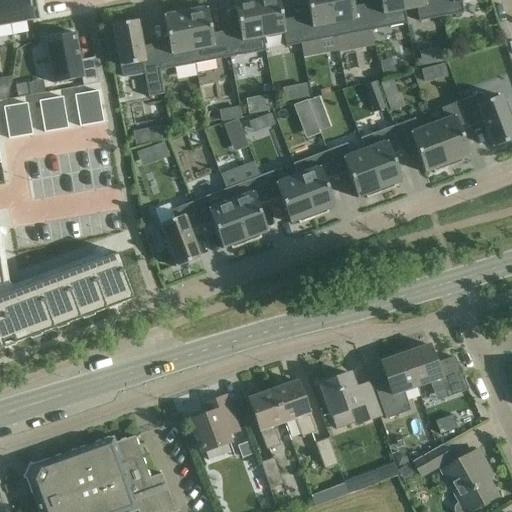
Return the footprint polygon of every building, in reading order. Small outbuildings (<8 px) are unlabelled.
[(0,0),(0,26),(32,20),(28,0),(0,0)] [(238,29),(225,31),(230,58),(265,51),(255,0),(242,0),(243,1),(233,3),(238,29)] [(255,0),(265,51),(301,44),(296,18),(283,20),(279,0),(255,0)] [(305,0),(309,16),(296,18),(301,44),(336,38),(328,0),(305,0)] [(328,0),(336,38),(372,31),(367,5),(354,7),(352,0),(328,0)] [(379,0),(379,2),(367,5),(372,31),(406,24),(401,0),(379,0)] [(401,0),(406,24),(441,18),(437,0),(401,0)] [(437,0),(441,18),(463,13),(461,2),(471,0),(437,0)] [(196,7),(184,9),(194,65),(230,58),(225,31),(213,34),(208,8),(197,10),(196,7)] [(167,43),(154,45),(159,71),(194,65),(184,9),(172,11),(172,14),(162,16),(167,43)] [(159,71),(154,45),(142,47),(137,21),(112,26),(116,47),(113,47),(116,63),(119,63),(120,67),(122,78),(140,74),(140,75),(144,74),(149,98),(164,95),(159,71)] [(75,33),(45,39),(53,84),(81,78),(83,86),(99,83),(94,58),(80,61),(75,33)] [(392,80),(380,85),(385,99),(397,94),(392,80)] [(27,83),(15,85),(17,97),(29,95),(27,83)] [(306,85),(294,88),(297,101),(309,99),(306,85)] [(98,91),(86,93),(87,101),(99,99),(98,91)] [(86,93),(74,95),(75,103),(87,101),(86,93)] [(485,102),(481,93),(461,101),(470,126),(482,121),(492,148),(511,140),(511,125),(509,117),(511,116),(506,101),(503,102),(501,96),(485,102)] [(62,97),(50,99),(52,108),(64,105),(62,97)] [(50,99),(39,101),(40,110),(52,108),(50,99)] [(99,99),(87,101),(89,109),(100,107),(99,99)] [(307,100),(294,105),(300,122),(314,117),(307,100)] [(87,101),(75,103),(77,111),(89,109),(87,101)] [(442,121),(432,125),(448,168),(463,163),(461,159),(469,157),(459,130),(470,126),(461,101),(438,110),(442,121)] [(27,103),(15,105),(16,114),(28,112),(27,103)] [(15,105),(3,108),(4,116),(16,114),(15,105)] [(64,105),(52,108),(53,115),(65,113),(64,105)] [(322,106),(312,110),(320,132),(330,128),(322,106)] [(100,107),(89,109),(90,117),(102,115),(100,107)] [(52,108),(40,110),(41,117),(53,115),(52,108)] [(239,108),(228,109),(231,121),(241,119),(239,108)] [(89,109),(77,111),(78,119),(90,117),(89,109)] [(28,112),(16,114),(18,121),(29,119),(28,112)] [(65,113),(53,115),(54,123),(66,121),(65,113)] [(16,114),(4,116),(6,123),(18,121),(16,114)] [(53,115),(41,117),(43,125),(54,123),(53,115)] [(102,115),(90,117),(91,125),(103,123),(102,115)] [(90,117),(78,119),(79,127),(91,125),(90,117)] [(448,168),(432,125),(421,129),(417,118),(396,126),(405,150),(414,147),(424,173),(432,170),(433,174),(448,168)] [(29,119),(18,121),(19,129),(31,127),(29,119)] [(237,120),(224,125),(229,139),(242,133),(237,120)] [(18,121),(6,123),(7,131),(19,129),(18,121)] [(66,121),(54,123),(56,131),(68,129),(66,121)] [(54,123),(43,125),(44,133),(56,131),(54,123)] [(403,151),(394,126),(360,139),(364,150),(380,194),(395,188),(394,185),(402,182),(392,155),(403,151)] [(31,127),(19,129),(20,137),(32,135),(31,127)] [(19,129),(7,131),(8,139),(20,137),(19,129)] [(347,144),(326,152),(335,176),(346,172),(356,199),(364,196),(365,199),(380,194),(364,150),(351,155),(347,144)] [(335,176),(326,152),(293,165),(297,175),(313,219),(327,214),(326,210),(334,207),(324,181),(335,176)] [(279,170),(258,177),(268,202),(279,198),(289,224),(297,221),(298,225),(313,219),(297,175),(283,181),(279,170)] [(258,177),(225,190),(245,244),(260,239),(259,236),(266,233),(256,206),(268,202),(258,177)] [(245,244),(225,190),(192,202),(201,227),(211,223),(221,250),(229,247),(230,250),(245,244)] [(159,225),(161,231),(158,232),(164,247),(167,246),(175,267),(200,258),(190,231),(201,227),(192,202),(171,210),(174,219),(159,225)] [(0,349),(4,348),(2,342),(12,338),(14,344),(30,338),(28,332),(38,328),(40,334),(56,328),(54,322),(64,319),(66,324),(82,318),(80,312),(90,309),(93,315),(109,309),(106,303),(117,299),(119,305),(135,299),(118,253),(0,297),(0,349)] [(448,399),(450,398),(468,391),(456,361),(437,368),(429,345),(380,363),(388,385),(375,390),(381,409),(386,420),(410,411),(403,393),(429,383),(433,395),(445,390),(448,399)] [(380,417),(374,403),(368,384),(354,389),(349,373),(319,384),(331,418),(352,410),(358,425),(380,417)] [(315,434),(303,400),(297,381),(272,390),(284,424),(295,420),(302,438),(315,434)] [(274,428),(284,424),(272,390),(248,399),(267,452),(281,447),(274,428)] [(239,433),(232,415),(225,396),(204,404),(207,414),(189,420),(202,454),(229,444),(227,437),(239,433)] [(38,511),(174,511),(161,474),(149,479),(135,436),(116,443),(113,436),(49,459),(36,467),(30,480),(32,494),(38,511)] [(325,471),(337,466),(328,440),(316,444),(325,471)] [(420,473),(423,478),(452,461),(444,447),(417,463),(416,462),(399,471),(405,481),(420,473)] [(473,511),(481,507),(498,497),(482,470),(488,467),(479,451),(462,461),(444,472),(461,501),(456,507),(456,511),(473,511)] [(270,492),(284,487),(274,461),(261,466),(270,492)] [(394,463),(381,468),(385,478),(398,473),(394,463)] [(356,477),(343,481),(343,483),(345,488),(347,493),(360,488),(356,477)] [(331,488),(310,496),(313,505),(334,497),(331,488)]
